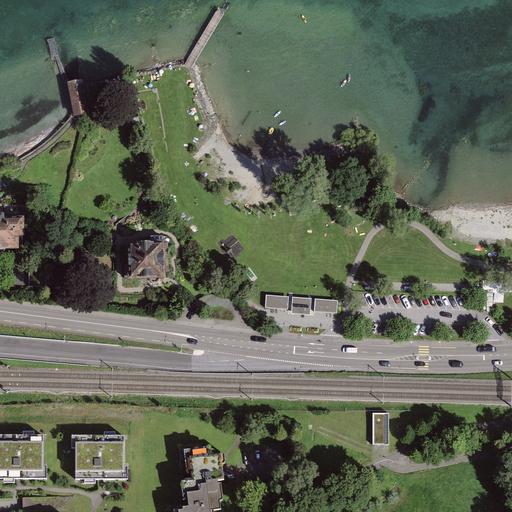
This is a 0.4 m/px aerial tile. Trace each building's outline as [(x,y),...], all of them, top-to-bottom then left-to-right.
[(83,82),(68,85),(74,117),(89,114),(84,91),(83,82)] [(0,216),(0,250),(23,250),(23,216),(0,216)] [(151,243),(126,244),(128,282),(166,281),(165,246),(153,247),(151,243)] [(46,269),(27,270),(28,280),(28,289),(47,288),(46,269)] [(200,300),(190,305),(196,312),(200,307),(209,304),(218,303),(221,296),(212,296),(200,300)] [(293,300),(266,298),(266,309),(292,310),(293,300)] [(309,301),(297,300),(296,316),(309,316),(309,301)] [(337,303),(315,302),(314,313),(336,315),(337,303)] [(390,415),(374,415),(375,447),(391,447),(390,415)] [(123,438),(75,440),(76,482),(124,481),(123,438)] [(44,439),(0,439),(0,480),(20,480),(45,480),(44,439)] [(186,496),(188,510),(207,507),(218,506),(214,478),(223,477),(222,472),(219,449),(182,453),(184,469),(188,469),(192,496),(186,496)] [(288,459),(247,463),(248,478),(289,474),(288,459)]
